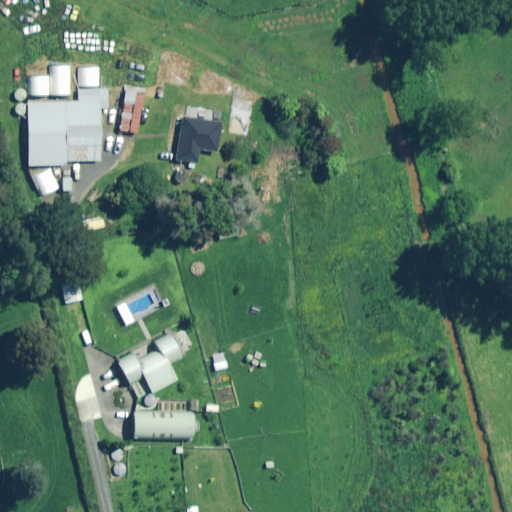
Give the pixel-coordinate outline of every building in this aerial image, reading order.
[(105,93),(105,90),(77,90),(77,103),(27,103),(27,166),(66,166),(66,162),(98,162),(98,110),(123,110),(129,93),(105,93)] [(218,123),(181,118),(176,162),(196,164),(197,151),(215,153),(218,123)] [(163,361),(177,354),(168,335),(152,343),(155,350),(135,361),(131,354),(115,363),(125,381),(138,373),(149,394),(174,380),(163,361)] [(135,396),(127,394),(123,409),(131,411),(135,396)] [(186,440),(186,419),(130,419),(130,440),(186,440)]
